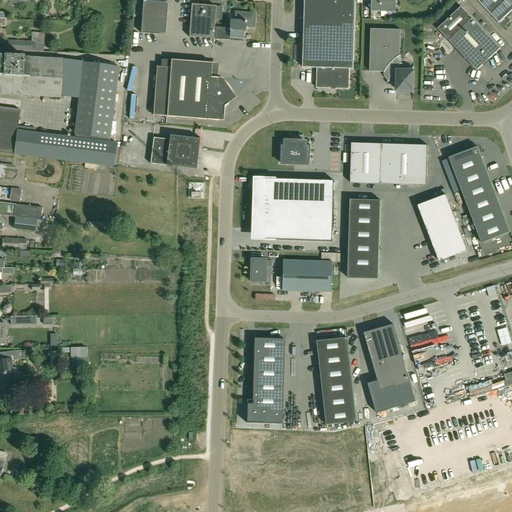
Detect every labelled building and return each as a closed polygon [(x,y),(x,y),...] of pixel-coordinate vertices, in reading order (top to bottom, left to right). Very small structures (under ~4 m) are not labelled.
[(165,35),(167,2),(143,0),(140,33),(165,35)] [(350,69),(354,69),(355,0),(305,0),(303,68),(317,68),(316,88),(349,89),(350,69)] [(371,0),(371,12),(396,12),(396,0),(371,0)] [(477,0),(503,27),(510,21),(506,17),(511,11),(511,0),(477,0)] [(213,38),(216,6),(191,4),(189,37),(213,38)] [(225,17),(224,4),(216,5),(217,18),(225,17)] [(477,71),(501,48),(462,7),(438,29),(477,71)] [(254,28),(255,14),(235,12),(234,21),(230,20),(229,28),(230,28),(229,37),(243,38),(244,32),(245,32),(245,27),(254,28)] [(400,56),(401,30),(371,29),(370,72),(384,72),(384,74),(385,76),(386,78),(387,80),(389,81),(391,82),(393,83),(395,83),(397,83),(397,91),(413,91),(414,68),(404,67),(398,58),(400,56)] [(32,33),(31,42),(8,41),(8,51),(31,52),(32,44),(43,45),(53,46),(53,48),(56,48),(56,41),(44,40),(44,34),(32,33)] [(0,94),(61,99),(63,59),(0,55),(0,94)] [(161,59),(160,68),(170,68),(166,116),(223,121),(224,106),(236,97),(222,78),(217,78),(218,64),(211,63),(171,60),(161,59)] [(229,69),(255,67),(255,61),(229,62),(229,69)] [(0,152),(14,154),(86,163),(105,165),(106,165),(113,166),(116,143),(110,142),(119,67),(84,63),(75,134),(75,138),(17,130),(20,110),(0,107),(0,152)] [(444,81),(427,81),(427,89),(435,89),(435,86),(444,86),(444,81)] [(166,165),(196,169),(198,149),(199,149),(200,138),(199,138),(199,139),(170,135),(169,140),(153,138),(150,164),(166,166),(166,165)] [(286,145),(281,145),(281,163),(311,164),(311,146),(306,145),(306,142),(286,141),(286,145)] [(335,172),(343,172),(343,141),(335,141),(335,172)] [(428,146),(382,144),(352,144),(351,184),(381,184),(427,186),(428,146)] [(500,206),(495,193),(490,180),(485,167),(478,147),(449,158),(457,178),(462,191),(467,204),(472,217),(481,242),(510,231),(500,206)] [(333,242),(335,181),(267,179),(267,180),(265,180),(264,180),(263,180),(262,181),(261,181),(260,181),(259,182),(258,183),(257,183),(257,184),(256,185),(255,186),(255,187),(254,188),(254,189),(253,190),(252,229),(265,230),(265,240),(333,242)] [(20,201),(21,190),(13,189),(12,200),(20,201)] [(446,195),(418,206),(440,262),(468,251),(446,195)] [(350,200),(348,278),(383,280),(385,201),(350,200)] [(0,202),(0,214),(41,220),(42,208),(0,202)] [(35,232),(36,226),(37,220),(15,218),(14,230),(35,232)] [(38,240),(2,238),(2,249),(37,251),(38,240)] [(265,282),(265,267),(271,267),(271,261),(265,261),(266,260),(251,260),(250,281),(254,281),(254,283),(262,284),(262,282),(265,282)] [(332,292),(333,262),(283,261),(282,291),(332,292)] [(10,317),(11,325),(17,325),(17,323),(27,323),(27,325),(36,325),(35,316),(10,317)] [(394,324),(365,333),(379,381),(369,384),(378,413),(416,402),(411,383),(394,324)] [(282,424),(284,339),(254,338),(252,404),(247,404),(246,423),(282,424)] [(357,422),(347,338),(317,341),(326,425),(357,422)] [(17,361),(17,360),(25,359),(25,358),(29,358),(28,352),(24,352),(24,351),(16,352),(0,353),(0,358),(0,361),(0,360),(0,381),(16,380),(18,378),(19,376),(18,371),(17,369),(14,369),(12,369),(11,361),(17,361)]
